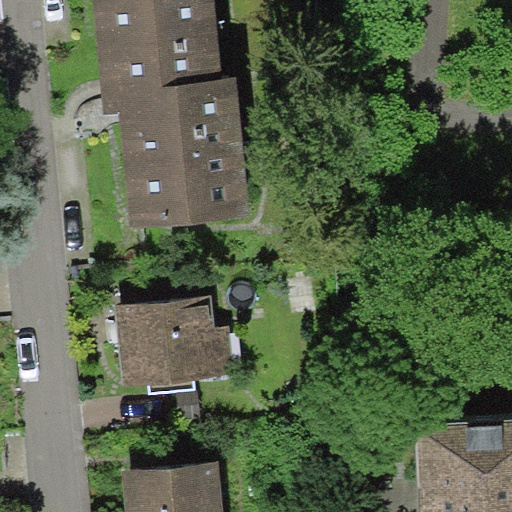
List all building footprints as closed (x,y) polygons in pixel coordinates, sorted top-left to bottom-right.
[(90,0),(97,60),(218,47),(212,0),(90,0)] [(228,55),(113,63),(122,204),(237,196),(228,55)] [(218,293),(121,305),(129,374),(226,363),(218,293)] [(511,511),(511,420),(385,425),(387,511),(511,511)] [(220,511),(215,445),(115,454),(120,511),(220,511)]
